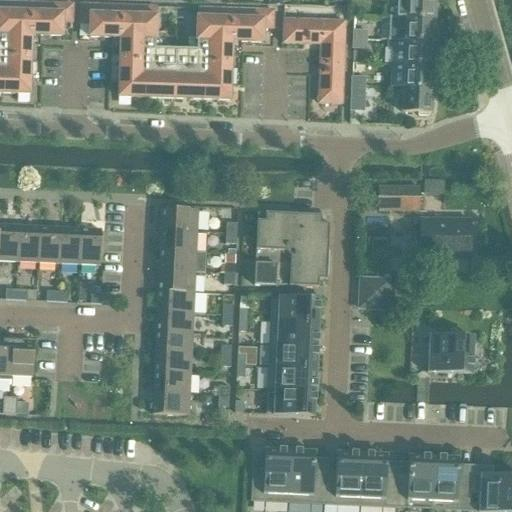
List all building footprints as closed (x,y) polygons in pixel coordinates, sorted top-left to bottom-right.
[(389,0),(390,4),(396,4),(396,19),(433,21),(434,0),(389,0)] [(0,95),(28,97),(30,48),(39,48),(39,38),(62,38),(62,24),(71,25),(72,6),(0,3),(0,95)] [(186,52),(164,51),(164,37),(155,37),(156,9),(80,6),(79,25),(89,25),(88,39),(111,40),(110,51),(119,51),(118,69),(112,69),(111,85),(118,85),(117,99),(229,103),(231,55),(239,55),(240,44),(262,45),(263,31),(272,31),(273,13),(197,10),(197,19),(196,19),(195,38),(186,38),(186,52)] [(388,20),(387,42),(391,42),(432,44),(433,21),(396,19),(396,20),(388,20)] [(343,47),(344,24),(283,21),(282,45),(319,47),(343,47)] [(352,33),(351,41),(367,41),(367,34),(352,33)] [(351,41),(351,52),(366,53),(367,41),(351,41)] [(391,42),(391,65),(432,67),(432,44),(391,42)] [(343,47),(319,47),(317,105),(340,107),(343,47)] [(391,65),(390,90),(401,90),(401,89),(431,90),(432,67),(391,65)] [(350,79),(350,88),(363,88),(363,79),(350,79)] [(349,107),(349,111),(357,111),(362,112),(363,88),(350,88),(349,107)] [(401,90),(400,113),(416,114),(416,117),(427,117),(427,114),(430,114),(430,111),(431,90),(401,89),(401,90)] [(418,214),(418,190),(378,190),(378,214),(418,214)] [(160,211),(159,232),(195,234),(196,213),(160,211)] [(256,223),(253,287),(317,290),(317,282),(325,283),(328,227),(320,226),(320,218),(264,216),(263,224),(256,223)] [(468,222),(418,222),(418,260),(468,260),(468,222)] [(225,225),(225,235),(236,235),(236,225),(225,225)] [(0,227),(0,264),(17,265),(18,229),(0,227)] [(18,229),(17,265),(37,266),(39,230),(18,229)] [(39,230),(37,266),(58,267),(59,230),(39,230)] [(59,230),(58,267),(78,268),(80,231),(59,230)] [(80,231),(78,268),(98,268),(100,232),(80,231)] [(159,232),(158,253),(194,254),(195,234),(159,232)] [(225,235),(224,246),(235,246),(236,235),(225,235)] [(158,253),(157,274),(193,275),(203,276),(204,255),(194,254),(158,253)] [(234,266),(235,256),(224,256),(223,265),(234,266)] [(223,265),(223,277),(234,278),(234,266),(223,265)] [(157,274),(156,294),(193,296),(193,275),(157,274)] [(223,277),(222,286),(233,287),(234,278),(223,277)] [(387,313),(389,280),(362,279),(360,312),(387,313)] [(4,291),(4,302),(15,303),(16,292),(4,291)] [(16,292),(15,303),(25,303),(25,292),(16,292)] [(25,292),(25,303),(35,304),(36,293),(25,292)] [(45,293),(45,304),(56,305),(56,294),(45,293)] [(56,294),(56,305),(66,305),(66,294),(56,294)] [(156,294),(155,315),(192,317),(193,296),(156,294)] [(90,295),(89,306),(100,307),(100,304),(100,296),(98,296),(91,295),(90,295)] [(247,299),(239,299),(238,312),(246,312),(247,299)] [(316,326),(318,302),(274,300),(273,324),(316,326)] [(221,307),(221,318),(232,318),(232,307),(221,307)] [(238,312),(238,323),(246,324),(246,312),(238,312)] [(155,315),(154,335),(191,337),(192,317),(155,315)] [(221,318),(220,328),(231,328),(232,318),(221,318)] [(238,323),(237,335),(245,335),(246,324),(238,323)] [(316,326),(273,324),(271,348),(315,350),(316,326)] [(154,335),(154,356),(190,357),(191,337),(154,335)] [(429,339),(427,374),(455,376),(470,376),(472,340),(456,340),(429,339)] [(0,387),(10,388),(10,379),(12,342),(0,341),(0,387)] [(12,342),(10,379),(31,379),(33,343),(12,342)] [(220,347),(219,359),(230,359),(231,348),(220,347)] [(314,371),(315,350),(271,348),(271,369),(314,371)] [(154,356),(153,376),(189,378),(190,357),(154,356)] [(244,369),(244,358),(236,358),(236,369),(244,369)] [(219,359),(219,369),(230,369),(230,359),(219,359)] [(243,381),(244,369),(236,369),(235,381),(243,381)] [(314,371),(271,369),(269,393),(313,395),(314,371)] [(153,376),(152,396),(188,398),(189,378),(153,376)] [(218,388),(217,399),(228,400),(229,389),(218,388)] [(312,418),(313,395),(269,393),(268,416),(312,418)] [(152,396),(151,417),(187,418),(188,398),(152,396)] [(217,399),(217,409),(228,410),(228,400),(217,399)] [(234,403),(233,415),(241,415),(242,404),(234,403)] [(26,417),(27,406),(15,406),(15,417),(26,417)] [(286,506),(288,454),(265,453),(264,469),(251,468),(249,504),(286,506)] [(322,507),(324,472),(312,471),(312,455),(288,454),(286,506),(322,507)] [(358,509),(360,457),(336,456),(336,472),(324,472),(322,507),(358,509)] [(394,511),(396,475),(384,474),(384,458),(360,457),(358,509),(394,511)] [(422,511),(430,511),(432,460),(408,459),(408,475),(396,475),(394,511),(422,511)] [(465,511),(468,478),(456,477),(456,461),(432,460),(430,511),(465,511)] [(511,511),(511,480),(468,478),(465,511),(511,511)]
